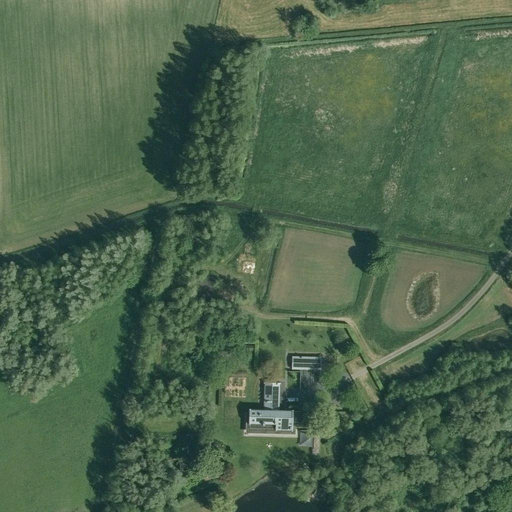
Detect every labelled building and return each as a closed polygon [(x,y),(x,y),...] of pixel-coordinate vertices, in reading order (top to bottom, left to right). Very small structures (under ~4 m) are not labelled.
[(192,289),(215,292),(218,278),(195,275),(192,289)] [(200,311),(210,314),(214,303),(203,300),(200,311)] [(293,357),(292,369),(321,370),(321,358),(293,357)] [(293,427),(295,427),(298,426),(301,423),(303,420),(304,417),(303,412),(300,409),(298,407),(296,406),(293,406),(289,407),(286,408),(284,411),(279,411),(280,383),(265,383),(264,401),(268,401),(268,410),(250,410),(249,423),(276,424),(276,430),(293,430),(293,427)] [(306,436),(306,450),(320,451),(320,437),(306,436)]
